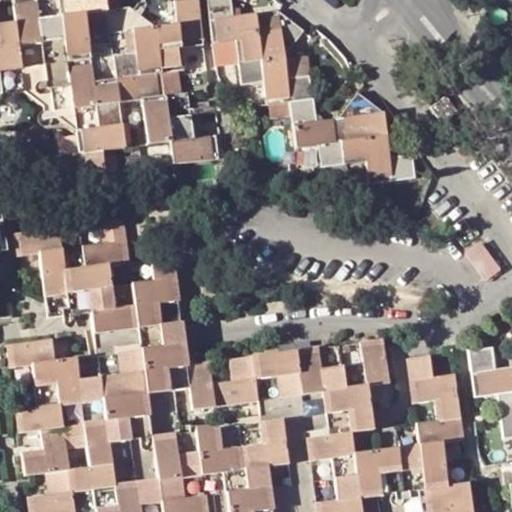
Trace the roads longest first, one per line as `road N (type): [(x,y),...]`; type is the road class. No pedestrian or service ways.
road 1 (residential): [(198,335),(328,317),(454,326),(484,308)]
road 2 (residential): [(350,43),(511,263)]
road 3 (residential): [(269,226),(441,268),(484,308)]
road 4 (tertiary): [(511,111),(413,0)]
